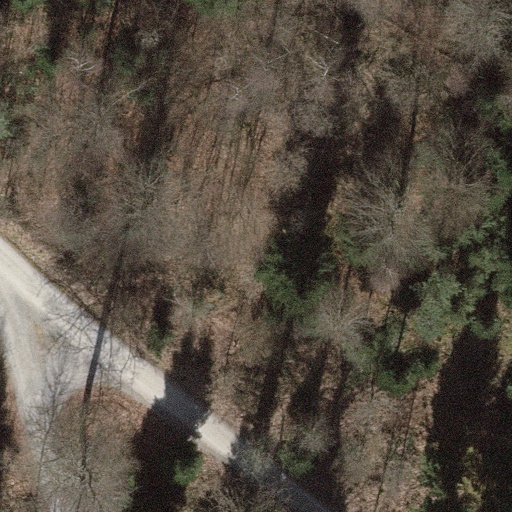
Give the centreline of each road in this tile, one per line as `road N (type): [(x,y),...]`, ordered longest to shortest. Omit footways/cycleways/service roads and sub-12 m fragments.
road 1 (track): [(314,511),(43,306)]
road 2 (track): [(65,511),(31,404),(43,306)]
